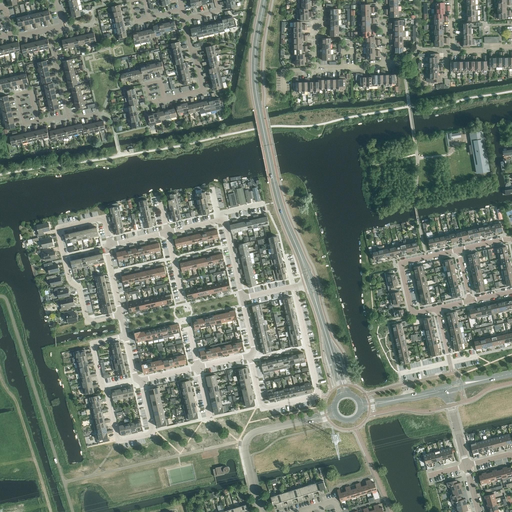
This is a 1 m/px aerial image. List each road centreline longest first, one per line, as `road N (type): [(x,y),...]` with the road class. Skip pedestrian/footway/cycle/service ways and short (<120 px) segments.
road 1 (tertiary): [(299,251),(279,202),(257,97),(263,0)]
road 2 (residential): [(121,315),(87,319),(59,233),(103,219),(110,245)]
road 3 (residential): [(268,407),(318,394),(294,286)]
road 4 (track): [(51,511),(20,410),(0,374)]
road 5 (unclassified): [(261,511),(246,440),(310,419)]
road 6 (residential): [(438,308),(413,311),(403,263),(458,250)]
